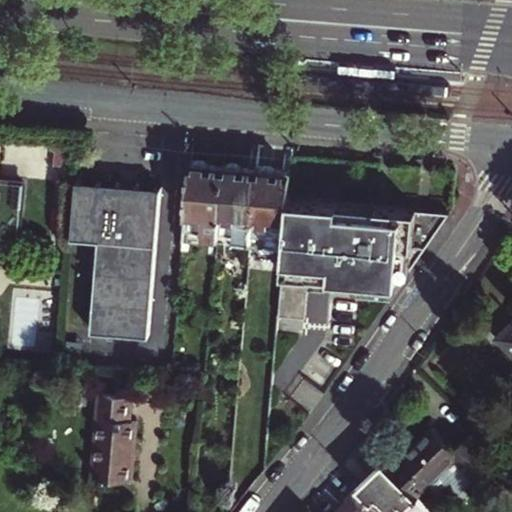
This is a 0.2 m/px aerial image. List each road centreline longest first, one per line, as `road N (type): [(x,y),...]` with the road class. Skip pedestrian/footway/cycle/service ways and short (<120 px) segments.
road 1 (tertiary): [(0,90),(511,139)]
road 2 (primary): [(0,10),(511,52)]
road 3 (residential): [(268,511),(511,172)]
road 4 (primary): [(511,23),(244,0)]
